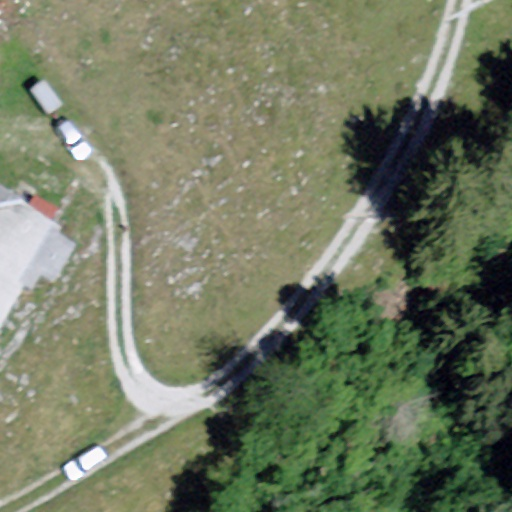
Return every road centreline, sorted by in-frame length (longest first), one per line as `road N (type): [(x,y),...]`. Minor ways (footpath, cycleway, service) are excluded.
road 1 (track): [(457,0),(452,42),(380,197),(285,321),(204,396),(157,397),(132,374),(123,353),(117,223),(108,188),(77,147)]
road 2 (track): [(179,402),(158,422),(0,510)]
